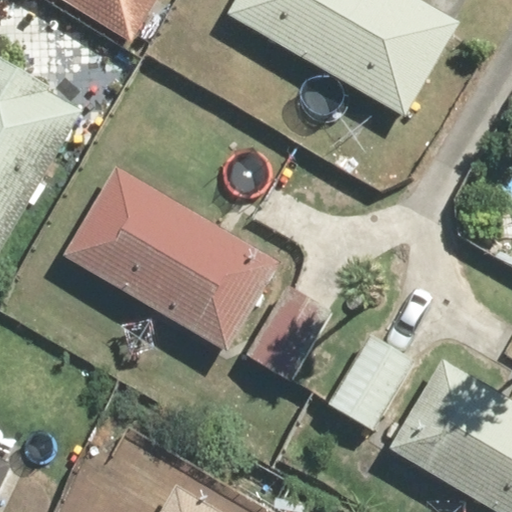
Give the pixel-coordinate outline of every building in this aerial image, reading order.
[(62,0),(129,40),(152,0),(62,0)] [(402,0),(255,0),(243,22),(411,117),(459,32),(402,0)] [(0,276),(1,277),(84,117),(0,74),(0,276)] [(123,178),(74,263),(232,355),(282,270),(123,178)] [(293,297),(254,359),(296,385),(334,323),(293,297)] [(376,342),(335,414),(376,437),(417,365),(376,342)] [(511,511),(511,404),(446,370),(401,455),(511,511)] [(0,491),(10,469),(0,464),(0,491)] [(215,511),(179,490),(165,511),(215,511)]
